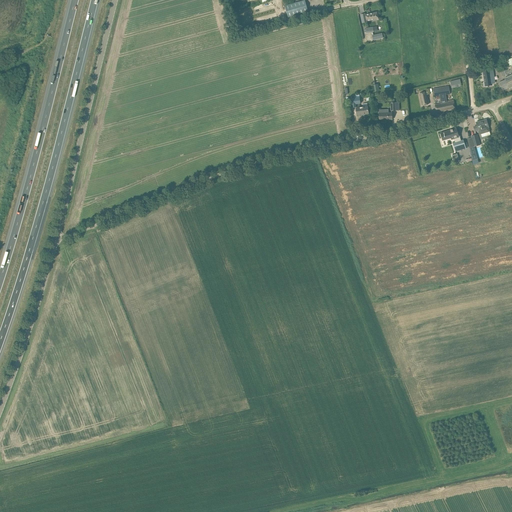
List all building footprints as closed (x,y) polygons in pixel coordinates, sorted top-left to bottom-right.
[(308,12),(305,0),(285,6),(288,17),(308,12)] [(378,19),(377,12),(365,15),(365,14),(361,15),(362,23),(367,22),(367,21),(378,19)] [(511,58),(504,61),(506,67),(500,69),(502,76),(511,72),(511,58)] [(489,71),(489,69),(483,70),(485,86),(492,85),(491,84),(495,83),(493,70),(489,71)] [(511,87),(511,74),(504,78),(505,80),(499,83),(502,91),(509,88),(509,89),(511,87)] [(449,86),(433,89),(434,97),(440,96),(441,104),(435,105),(435,108),(436,113),(455,109),(453,100),(448,101),(447,102),(447,103),(445,95),(450,94),(449,86)] [(429,95),(428,90),(425,91),(426,92),(418,94),(421,106),(428,104),(426,96),(429,95)] [(361,104),(360,97),(351,99),(351,102),(352,102),(353,108),(356,108),(356,104),(361,104)] [(395,103),(391,103),(391,111),(395,111),(399,111),(399,102),(395,103)] [(362,104),(363,108),(356,109),(357,115),(369,114),(368,107),(367,107),(367,104),(362,104)] [(488,127),(489,127),(486,119),(476,122),(477,126),(473,127),(475,132),(479,131),(479,134),(481,134),(482,137),(487,136),(486,132),(489,131),(488,127)] [(460,131),(459,128),(447,131),(448,135),(447,135),(447,136),(453,135),(454,138),(457,138),(457,140),(462,139),(462,136),(463,136),(461,130),(460,131)] [(472,138),(467,139),(469,148),(472,160),(478,159),(474,147),(480,145),(477,135),(471,136),(472,138)] [(469,147),(467,139),(456,142),(458,151),(469,147)]
